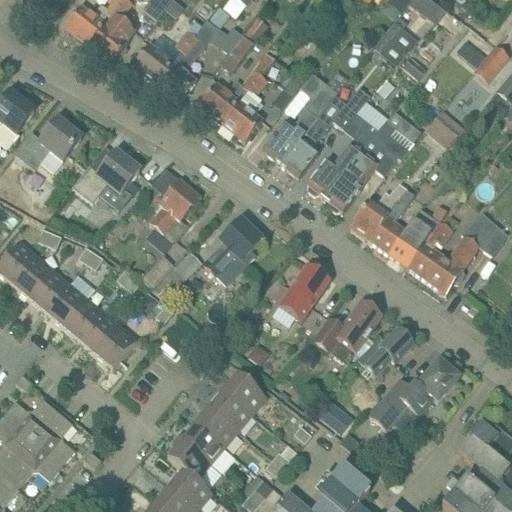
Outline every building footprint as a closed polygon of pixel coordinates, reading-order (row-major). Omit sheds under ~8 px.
[(48,0),(47,2),(44,0),(28,0),(18,15),(41,33),(67,0),(48,0)] [(64,33),(87,51),(126,2),(122,0),(116,0),(107,12),(101,8),(92,19),(81,10),(64,33)] [(176,0),(152,0),(143,13),(157,24),(176,0)] [(245,10),(252,0),(232,0),(245,10)] [(390,0),(386,5),(402,17),(409,9),(413,3),(415,0),(390,0)] [(427,0),(415,0),(413,3),(409,9),(432,26),(444,12),(427,0)] [(133,8),(126,2),(87,51),(110,69),(138,34),(129,26),(134,19),(128,14),(133,8)] [(174,6),(161,22),(169,29),(183,13),(174,6)] [(222,31),(228,14),(216,9),(209,26),(222,31)] [(259,40),(268,27),(257,20),(248,33),(259,40)] [(406,27),(399,21),(394,26),(402,33),(406,27)] [(181,57),(172,67),(155,89),(178,107),(196,85),(185,77),(219,34),(207,25),(202,31),(181,57)] [(181,57),(202,31),(194,25),(187,34),(174,50),(181,57)] [(394,26),(373,52),(395,70),(417,44),(394,26)] [(474,33),(466,41),(484,57),(492,49),(474,33)] [(229,58),(239,65),(253,48),(243,40),(229,58)] [(132,71),(155,89),(172,67),(149,49),(132,71)] [(477,73),(474,76),(487,87),(508,62),(495,51),(490,57),(486,62),(477,73)] [(477,73),(486,62),(478,56),(469,66),(477,73)] [(215,88),(198,110),(222,128),(260,79),(273,63),(266,58),(242,89),(236,85),(227,97),(215,88)] [(411,61),(402,71),(418,84),(427,74),(411,61)] [(280,168),(336,99),(337,97),(349,83),(339,76),(328,90),(325,88),(313,104),(290,134),(283,129),(263,155),(280,168)] [(511,76),(496,96),(502,101),(510,107),(511,104),(511,76)] [(283,93),(292,100),(303,85),(294,78),(283,93)] [(268,85),(260,79),(222,128),(245,147),(262,125),(252,117),(262,104),(256,100),(268,85)] [(34,115),(10,96),(0,108),(0,144),(9,152),(18,140),(15,138),(34,115)] [(337,97),(280,168),(298,182),(318,157),(311,151),(331,125),(344,135),(365,108),(354,100),(346,109),(336,100),(337,97)] [(442,114),(432,127),(454,145),(464,133),(442,114)] [(81,142),(57,123),(41,144),(32,136),(14,158),(34,175),(40,168),(53,177),(81,142)] [(307,189),(324,203),(378,135),(377,134),(366,125),(334,169),(326,163),(307,189)] [(377,176),(383,181),(398,162),(400,164),(414,148),(396,134),(386,125),(377,134),(378,135),(324,203),(342,217),(362,191),(374,174),(377,176)] [(139,175),(115,156),(99,177),(90,170),(72,191),(92,207),(107,189),(120,199),(124,193),(131,185),(139,175)] [(492,177),(497,171),(493,168),(488,173),(492,177)] [(174,246),(187,230),(180,225),(200,201),(180,184),(159,209),(162,211),(150,226),(155,231),(174,246)] [(138,191),(131,185),(124,193),(131,199),(138,191)] [(351,232),(369,245),(401,201),(407,194),(399,188),(394,196),(393,195),(389,200),(385,197),(374,213),(366,208),(350,232),(351,233),(351,232)] [(401,201),(369,245),(388,259),(405,235),(394,228),(414,199),(407,194),(401,201)] [(388,259),(407,272),(439,227),(439,228),(447,215),(438,209),(430,221),(420,214),(405,235),(388,259)] [(443,261),(426,285),(445,298),(462,275),(461,275),(478,250),(492,260),(507,239),(483,217),(461,238),(463,240),(447,264),(443,261)] [(262,244),(240,223),(220,244),(225,248),(205,269),(226,290),(255,260),(250,256),(262,244)] [(407,272),(426,285),(443,261),(431,253),(435,248),(440,252),(451,236),(439,228),(439,227),(407,272)] [(38,246),(47,250),(52,237),(43,233),(38,246)] [(52,237),(47,250),(56,254),(61,241),(52,237)] [(0,269),(0,279),(12,290),(36,261),(19,247),(0,269)] [(78,263),(87,269),(95,257),(86,251),(78,263)] [(191,256),(154,295),(163,304),(201,266),(191,256)] [(95,257),(87,269),(95,274),(103,262),(95,257)] [(141,282),(153,294),(176,271),(163,259),(141,282)] [(12,290),(29,304),(53,275),(36,261),(12,290)] [(330,284),(307,268),(290,293),(280,286),(271,300),(280,307),(278,310),(302,326),(330,284)] [(116,285),(128,295),(137,283),(125,274),(116,285)] [(53,275),(29,304),(45,318),(70,289),(53,275)] [(137,283),(128,295),(140,304),(150,293),(137,283)] [(45,318),(62,332),(86,303),(70,289),(45,318)] [(150,318),(160,306),(148,296),(138,308),(150,318)] [(86,303),(62,332),(79,346),(103,317),(86,303)] [(382,320),(361,305),(341,331),(328,322),(311,346),(329,358),(330,358),(347,370),(382,320)] [(172,317),(164,311),(155,321),(163,328),(172,317)] [(79,346),(96,360),(120,331),(103,317),(79,346)] [(120,331),(96,360),(112,374),(137,344),(120,331)] [(380,339),(357,362),(367,373),(373,378),(374,380),(391,364),(394,367),(414,347),(412,346),(412,344),(407,339),(405,339),(398,332),(385,345),(380,339)] [(257,350),(248,362),(260,371),(269,359),(257,350)] [(438,407),(459,382),(438,364),(417,389),(421,392),(415,399),(400,386),(368,424),(383,436),(394,423),(409,409),(420,419),(433,403),(438,407)] [(223,394),(253,419),(267,402),(237,378),(223,394)] [(33,388),(22,379),(15,387),(26,396),(33,388)] [(352,403),(366,417),(380,402),(366,388),(352,403)] [(223,394),(209,411),(238,436),(253,419),(223,394)] [(32,446),(57,416),(42,403),(33,415),(26,415),(15,406),(2,421),(32,446)] [(195,428),(224,453),(238,436),(209,411),(195,428)] [(32,446),(62,471),(75,456),(63,446),(63,440),(72,429),(57,416),(32,446)] [(337,436),(340,438),(351,424),(341,417),(330,431),(331,432),(337,436)] [(32,446),(2,421),(0,423),(0,444),(1,446),(2,452),(0,453),(0,478),(3,481),(32,446)] [(457,454),(480,474),(481,474),(493,459),(501,465),(511,451),(511,442),(497,430),(494,427),(489,433),(481,426),(457,454)] [(195,428),(181,445),(210,469),(224,453),(195,428)] [(294,439),(304,448),(311,440),(300,431),(294,439)] [(196,486),(210,469),(181,445),(167,462),(182,474),(196,486)] [(3,481),(18,494),(32,477),(38,477),(50,486),(62,471),(32,446),(3,481)] [(469,486),(479,495),(492,506),(505,492),(511,497),(511,465),(506,460),(511,451),(501,465),(493,459),(481,474),(480,474),(469,486)] [(90,456),(84,464),(95,473),(101,465),(90,456)] [(279,456),(272,464),(283,473),(289,465),(279,456)] [(367,469),(380,480),(387,472),(374,461),(367,469)] [(283,473),(272,464),(265,472),(276,481),(283,473)] [(341,471),(326,489),(317,500),(321,504),(332,511),(353,511),(357,508),(358,509),(369,495),(345,474),(341,471)] [(182,474),(168,491),(193,511),(199,511),(212,499),(196,486),(182,474)] [(0,484),(0,511),(4,511),(4,510),(18,494),(3,481),(0,484)] [(487,511),(492,506),(479,495),(469,486),(465,483),(441,511),(487,511)] [(262,484),(248,501),(258,510),(273,493),(262,484)] [(154,508),(159,511),(193,511),(168,491),(154,508)] [(511,511),(511,497),(505,492),(492,506),(487,511),(511,511)] [(305,511),(288,497),(275,511),(305,511)] [(256,511),(258,510),(248,501),(241,508),(245,511),(256,511)]
